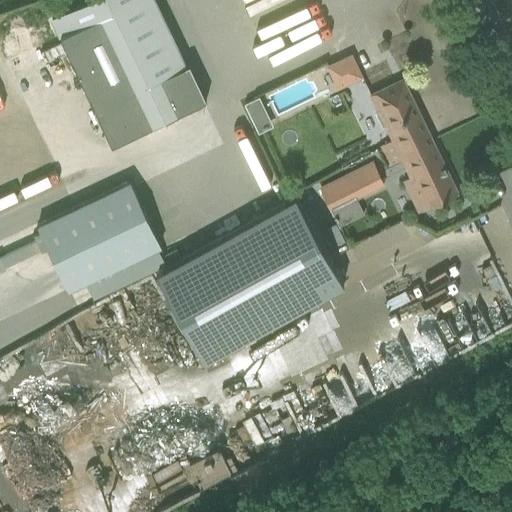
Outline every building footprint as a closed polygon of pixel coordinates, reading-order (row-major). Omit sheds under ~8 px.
[(89,0),(52,18),(112,144),(203,101),(154,0),(89,0)] [(230,0),(240,28),(272,16),(266,0),(230,0)] [(297,23),(309,16),(302,3),(291,10),(291,8),(256,29),(267,48),(300,29),(297,23)] [(339,87),(362,76),(351,54),(328,65),(339,87)] [(404,79),(371,94),(379,111),(376,116),(380,125),(386,125),(393,139),(379,145),(387,162),(433,141),(404,79)] [(404,180),(418,209),(430,204),(431,205),(458,192),(433,141),(387,162),(389,165),(402,159),(411,176),(404,180)] [(372,161),(320,187),(332,211),(384,185),(383,183),(373,162),(372,161)] [(160,246),(129,180),(39,223),(70,289),(160,246)] [(294,195),(155,272),(204,360),(343,284),(294,195)] [(217,445),(152,471),(163,498),(228,472),(217,445)]
